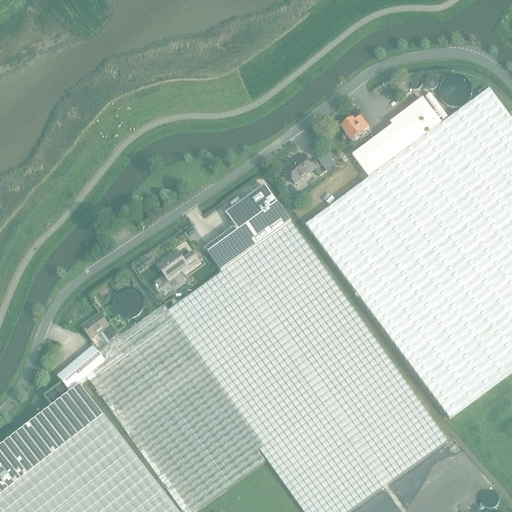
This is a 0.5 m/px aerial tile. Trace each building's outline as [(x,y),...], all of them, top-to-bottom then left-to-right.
[(480,96),(487,91),(484,87),(477,92),(480,96)] [(442,125),(370,180),(307,227),(450,419),(511,373),(511,120),(489,89),(442,125)] [(353,157),(370,180),(442,125),(423,99),(390,124),(393,127),(353,157)] [(369,128),(367,125),(361,116),(355,121),(353,119),(341,127),(352,142),(369,128)] [(327,153),(318,160),(327,172),(337,165),(327,153)] [(320,177),(327,172),(318,160),(312,165),(304,155),(297,160),(298,162),(285,171),(296,185),(314,170),(320,177)] [(288,221),(265,188),(227,215),(237,229),(205,251),(214,265),(218,270),(288,221)] [(294,188),(287,194),(293,202),(300,196),(294,188)] [(330,196),(326,200),(331,205),(335,200),(330,196)] [(221,274),(168,311),(264,448),(260,451),(303,511),(349,511),(447,442),(292,225),(221,274)] [(168,281),(182,271),(184,273),(199,262),(192,253),(183,260),(177,252),(168,258),(169,259),(158,266),(168,281)] [(168,281),(165,276),(155,283),(157,286),(156,287),(157,289),(158,288),(159,290),(170,282),(168,281)] [(105,362),(86,379),(90,383),(181,511),(195,511),(265,463),(258,452),(260,451),(264,448),(168,311),(165,307),(98,353),(105,362)] [(110,342),(116,337),(118,336),(111,325),(109,327),(100,314),(88,323),(86,323),(83,325),(83,326),(82,327),(91,340),(103,332),(110,342)] [(92,348),(57,378),(69,393),(86,379),(105,362),(98,353),(93,348),(92,348)] [(80,387),(0,448),(0,499),(104,418),(80,387)] [(0,511),(176,511),(105,419),(104,418),(0,499),(0,511)]
